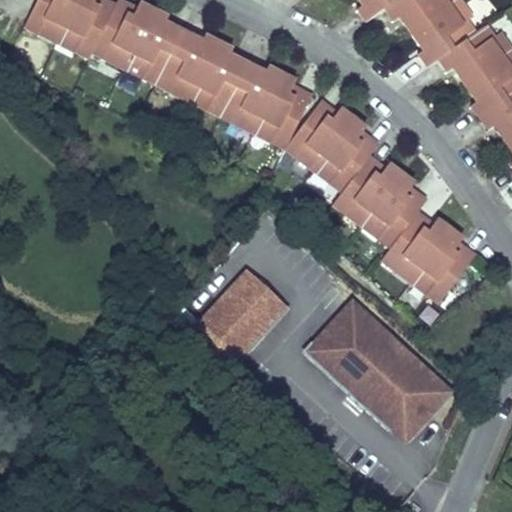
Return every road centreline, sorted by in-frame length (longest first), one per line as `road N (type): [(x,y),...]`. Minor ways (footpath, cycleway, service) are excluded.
road 1 (residential): [(511,258),(448,162),(396,105),(333,58),(219,0)]
road 2 (residential): [(453,511),(511,378)]
